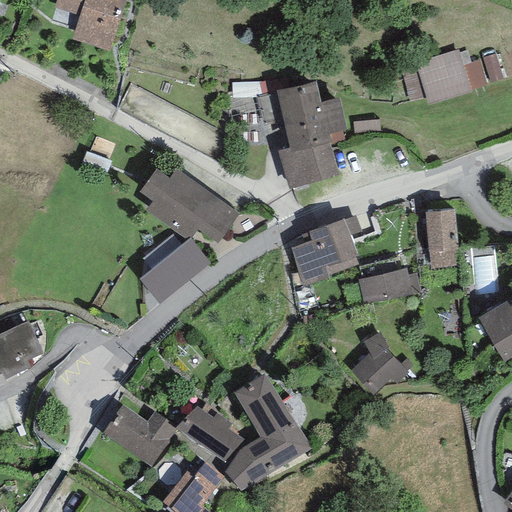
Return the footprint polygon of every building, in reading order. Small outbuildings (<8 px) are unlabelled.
[(125,0),(59,0),(58,4),(82,12),(74,35),(110,47),(125,0)] [(458,47),(415,61),(417,68),(402,71),(409,100),(425,96),(426,102),(471,90),(458,47)] [(282,151),(291,186),(339,174),(328,130),(348,125),(340,94),(323,99),(317,77),(282,86),(297,147),(282,151)] [(278,146),(291,144),(285,104),(271,106),(278,146)] [(236,212),(175,169),(169,178),(156,169),(141,189),(155,199),(148,207),(187,235),(195,223),(217,238),(236,212)] [(452,209),(427,212),(431,263),(456,261),(452,209)] [(314,242),(292,249),(303,283),(328,275),(327,271),(357,261),(345,223),(311,234),(314,242)] [(208,264),(191,241),(142,276),(159,300),(208,264)] [(406,270),(359,279),(364,302),(410,292),(406,270)] [(511,300),(482,318),(503,356),(511,350),(511,300)] [(28,328),(0,340),(0,377),(42,359),(28,328)] [(380,345),(354,369),(374,390),(391,374),(397,380),(405,372),(380,345)] [(242,454),(226,474),(238,492),(307,447),(264,380),(235,399),(262,442),(242,454)] [(146,427),(123,411),(105,436),(152,469),(166,450),(162,447),(173,431),(153,417),(146,427)] [(196,413),(181,436),(228,466),(243,443),(196,413)] [(196,464),(165,509),(169,511),(203,511),(200,509),(220,480),(196,464)]
